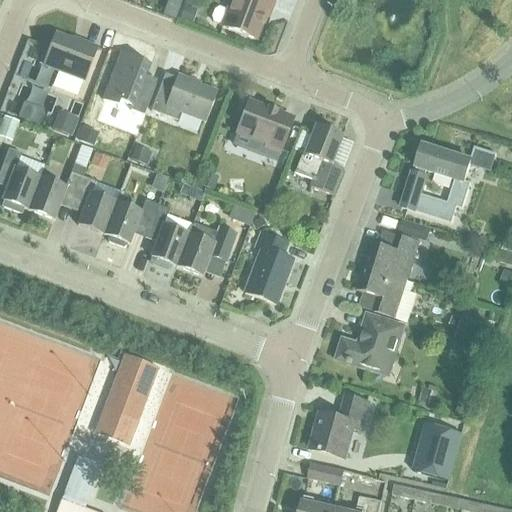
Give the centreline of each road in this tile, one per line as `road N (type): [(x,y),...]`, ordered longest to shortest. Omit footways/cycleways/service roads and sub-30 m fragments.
road 1 (residential): [(293,363),(0,249)]
road 2 (residential): [(293,363),(380,130)]
road 3 (residential): [(284,73),(87,0)]
road 4 (residential): [(380,130),(470,95),(511,55)]
road 5 (residential): [(255,511),(293,363)]
